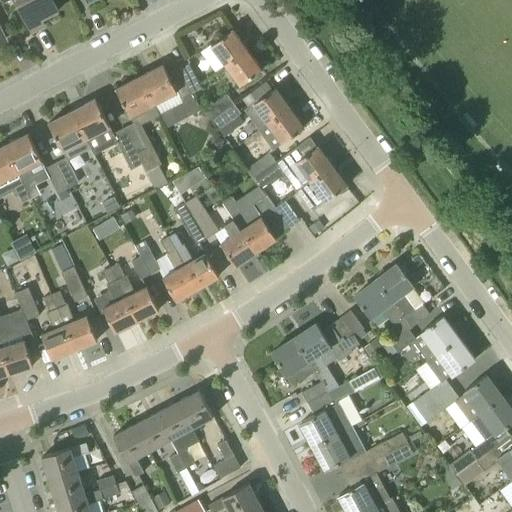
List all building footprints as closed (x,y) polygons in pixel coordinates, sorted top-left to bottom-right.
[(15,0),(23,14),(32,31),(45,25),(42,19),(58,11),(52,0),(15,0)] [(226,65),(247,49),(233,29),(212,45),(226,65)] [(247,49),(226,65),(241,84),(262,69),(247,49)] [(190,63),(179,68),(192,93),(203,88),(190,63)] [(163,64),(140,76),(154,104),(161,118),(185,105),(181,99),(192,93),(179,68),(168,74),(163,64)] [(161,118),(154,104),(140,76),(116,88),(130,116),(142,110),(149,124),(161,118)] [(259,130),(290,107),(275,87),(245,110),(259,130)] [(211,120),(234,103),(227,94),(205,110),(211,120)] [(124,128),(113,133),(96,99),(72,111),(91,148),(94,153),(117,142),(131,169),(142,163),(124,128)] [(234,103),(211,120),(219,130),(241,113),(234,103)] [(283,143),(288,139),(304,127),(290,107),(259,130),(274,149),(283,143)] [(91,148),(72,111),(49,123),(63,150),(75,144),(80,154),(91,148)] [(134,123),(124,128),(142,163),(154,187),(167,181),(159,165),(161,164),(152,145),(147,148),(134,123)] [(18,173),(42,161),(28,133),(4,145),(18,173)] [(254,178),(266,195),(276,208),(283,203),(268,183),(283,172),(298,191),(333,165),(318,145),(317,146),(311,137),(277,162),(254,178)] [(0,147),(0,181),(7,179),(16,196),(18,195),(22,202),(31,197),(18,173),(4,145),(0,147)] [(247,169),(254,178),(277,162),(270,152),(247,169)] [(67,157),(56,162),(69,187),(79,182),(67,157)] [(58,193),(69,187),(56,162),(45,168),(58,193)] [(200,165),(175,178),(180,186),(205,173),(200,165)] [(298,191),(300,195),(312,211),(347,185),(333,165),(298,191)] [(196,195),(185,202),(207,238),(218,231),(196,195)] [(243,211),(233,196),(223,202),(234,218),(256,252),(277,238),(276,238),(290,228),(276,208),(266,195),(243,211)] [(276,208),(290,228),(300,220),(285,201),(283,203),(276,208)] [(207,238),(185,202),(175,207),(197,244),(207,238)] [(221,243),(225,249),(236,265),(256,252),(234,218),(224,224),(232,235),(221,243)] [(176,232),(168,236),(198,288),(219,276),(205,253),(194,259),(185,244),(183,245),(176,232)] [(163,277),(166,283),(176,300),(198,288),(168,236),(160,241),(177,269),(163,277)] [(139,251),(141,256),(150,273),(160,268),(149,246),(139,251)] [(150,273),(141,256),(132,261),(141,278),(150,273)] [(118,263),(111,267),(137,321),(159,310),(147,286),(136,291),(127,274),(124,275),(118,263)] [(376,279),(392,301),(412,327),(416,324),(430,313),(423,303),(416,308),(404,292),(414,284),(397,263),(376,279)] [(75,301),(88,296),(75,267),(62,272),(75,301)] [(103,307),(106,314),(115,331),(137,321),(111,267),(103,271),(109,283),(106,284),(115,302),(103,307)] [(401,335),(409,329),(412,327),(392,301),(376,279),(354,296),(371,317),(381,309),(401,335)] [(17,292),(29,319),(42,314),(30,286),(17,292)] [(97,340),(89,321),(87,315),(75,320),(68,303),(65,304),(60,291),(52,294),(74,349),(97,340)] [(52,359),(74,349),(52,294),(44,297),(49,311),(47,312),(54,329),(42,334),(52,359)] [(0,342),(10,373),(33,365),(27,346),(36,343),(29,319),(18,323),(19,327),(7,331),(0,308),(0,342)] [(351,310),(341,317),(354,335),(364,328),(351,310)] [(428,360),(459,337),(443,316),(421,332),(423,333),(416,339),(409,329),(401,335),(390,342),(397,351),(412,339),(428,360)] [(354,335),(341,317),(328,327),(322,332),(317,323),(296,336),(316,369),(323,381),(329,391),(341,384),(321,352),(330,346),(340,361),(353,352),(352,350),(360,344),(354,335)] [(293,384),(316,369),(296,336),(271,352),(286,375),(287,374),(293,384)] [(453,375),(459,371),(475,359),(459,337),(428,360),(427,361),(441,381),(413,401),(421,411),(453,388),(446,378),(452,373),(453,375)] [(0,376),(10,373),(0,342),(0,376)] [(470,420),(471,420),(502,396),(486,375),(465,391),(466,393),(460,397),(453,388),(421,411),(428,421),(442,411),(456,400),(470,420)] [(300,422),(313,446),(351,425),(338,400),(355,391),(349,380),(341,384),(329,391),(308,402),(315,415),(300,422)] [(329,391),(323,381),(302,392),(308,402),(329,391)] [(192,428),(214,416),(200,390),(178,401),(192,428)] [(511,435),(506,428),(511,422),(511,409),(502,396),(471,420),(485,439),(470,450),(478,460),(511,435)] [(178,401),(156,413),(170,439),(192,428),(178,401)] [(156,413),(135,424),(149,450),(170,439),(156,413)] [(149,450),(135,424),(114,435),(135,476),(144,472),(136,457),(149,450)] [(345,476),(391,452),(408,443),(403,432),(366,451),(352,425),(351,425),(313,446),(326,470),(339,463),(345,476)] [(478,460),(484,469),(498,459),(511,477),(511,436),(511,435),(478,460)] [(222,477),(223,476),(241,467),(226,439),(217,444),(225,459),(215,465),(222,477)] [(42,456),(50,480),(78,471),(74,456),(89,451),(86,442),(42,456)] [(187,448),(178,453),(186,468),(195,463),(187,448)] [(339,495),(348,511),(364,511),(389,499),(382,488),(377,491),(371,479),(372,479),(370,476),(396,462),(391,452),(345,476),(352,488),(339,495)] [(186,468),(178,453),(170,457),(178,472),(186,468)] [(85,494),(78,471),(50,480),(57,503),(85,494)] [(100,489),(117,484),(114,475),(97,480),(100,489)] [(230,511),(246,511),(261,504),(249,483),(208,504),(212,511),(214,511),(227,505),(230,511)] [(57,503),(59,511),(90,511),(88,503),(120,493),(117,484),(100,489),(85,494),(57,503)] [(143,511),(158,511),(144,484),(132,491),(143,511)] [(499,487),(454,511),(503,511),(511,508),(499,487)] [(198,498),(175,511),(204,511),(205,511),(198,498)] [(397,511),(390,498),(389,499),(364,511),(397,511)]
